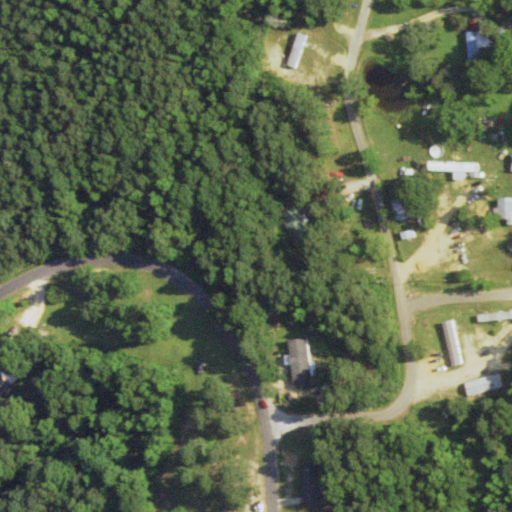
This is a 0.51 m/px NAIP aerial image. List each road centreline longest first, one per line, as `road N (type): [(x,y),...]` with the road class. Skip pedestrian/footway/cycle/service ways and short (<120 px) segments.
road 1 (residential): [(265,428),(393,411),(410,377),(344,86),(364,0)]
road 2 (residential): [(271,511),(253,382),(235,339),(201,294),(138,261),(99,258),(54,266),(0,290)]
